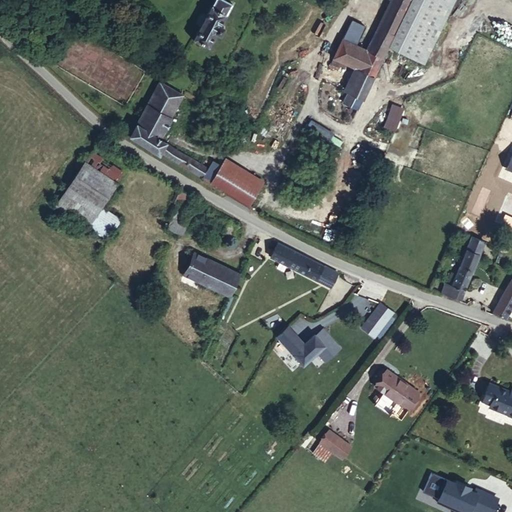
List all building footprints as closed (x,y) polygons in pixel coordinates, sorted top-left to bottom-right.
[(221,25),(232,3),(226,0),(214,0),(194,39),(209,47),(217,32),(220,34),(224,27),(221,25)] [(358,110),(388,46),(410,0),(390,0),(367,50),(342,38),(333,58),(358,69),(342,102),(358,110)] [(424,64),(454,0),(410,0),(388,46),(424,64)] [(177,104),(182,95),(159,81),(154,91),(177,104)] [(159,138),(177,104),(154,91),(130,136),(159,154),(166,143),(159,138)] [(383,126),(395,131),(404,107),(392,103),(383,126)] [(116,182),(129,163),(97,142),(85,162),(116,182)] [(249,206),(262,184),(223,160),(210,182),(236,198),(249,206)] [(101,206),(116,182),(85,162),(48,217),(80,237),(87,227),(101,206)] [(186,208),(191,196),(181,192),(176,203),(177,204),(186,208)] [(183,214),(186,208),(177,204),(172,218),(181,222),(184,214),(183,214)] [(107,240),(121,219),(101,206),(87,227),(107,240)] [(182,235),(186,224),(181,222),(172,218),(167,228),(182,235)] [(333,289),(341,274),(277,242),(262,235),(257,245),(272,252),(270,257),(333,289)] [(478,254),(483,241),(472,236),(466,249),(478,254)] [(461,299),(464,290),(478,254),(466,249),(456,275),(451,273),(447,283),(445,283),(441,293),(461,299)] [(198,280),(208,259),(194,252),(183,274),(198,280)] [(229,295),(239,274),(208,259),(198,280),(229,295)] [(511,305),(511,277),(493,312),(505,318),(511,305)] [(380,303),(361,327),(373,336),(392,312),(380,303)] [(325,344),(314,334),(304,343),(287,325),(277,335),(291,350),(300,359),(304,363),(325,344)] [(324,332),(318,338),(325,344),(332,353),(338,348),(332,342),(332,341),(324,332)] [(300,359),(291,350),(288,353),(294,360),(296,363),(300,359)] [(407,409),(419,392),(386,369),(375,386),(407,409)] [(511,392),(489,383),(483,398),(491,401),(489,406),(508,413),(507,414),(511,415),(511,392)] [(342,458),(350,446),(328,430),(319,442),(342,458)] [(373,480),(342,458),(319,442),(313,452),(365,491),(373,480)] [(458,507),(455,511),(467,511),(468,511),(467,510),(469,506),(470,507),(481,511),(491,511),(497,499),(476,490),(474,492),(466,488),(467,486),(456,481),(455,483),(444,478),(439,488),(443,489),(437,502),(447,507),(449,503),(458,507)]
